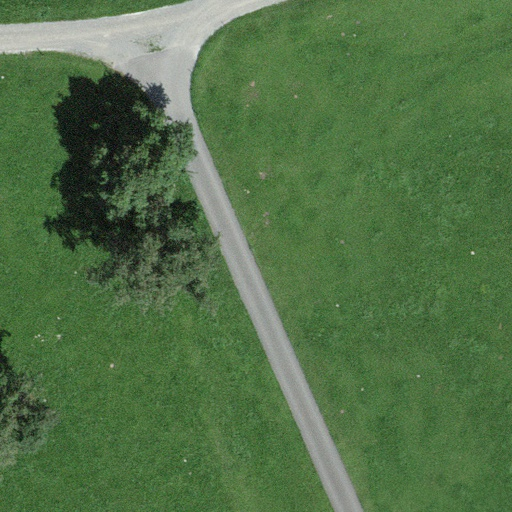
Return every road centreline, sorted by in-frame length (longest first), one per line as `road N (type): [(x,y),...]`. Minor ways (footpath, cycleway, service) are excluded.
road 1 (track): [(144,44),(246,218),(364,511)]
road 2 (track): [(262,0),(144,44),(0,44)]
